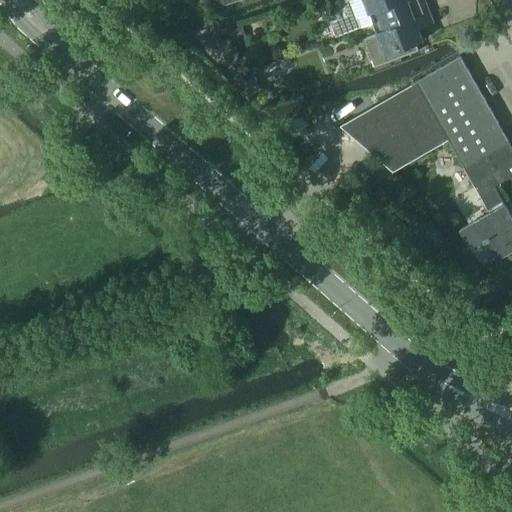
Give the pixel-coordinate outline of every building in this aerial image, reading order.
[(348,0),(359,28),(372,23),(425,3),(424,0),(348,0)] [(376,34),(363,39),(374,67),(418,50),(416,43),(422,40),(418,29),(417,28),(419,23),(425,26),(433,23),(425,3),(372,23),(376,34)] [(338,21),(330,24),(335,37),(340,35),(343,34),(338,21)] [(242,27),(225,33),(230,44),(246,39),(242,27)] [(511,217),(492,183),(501,178),(503,181),(511,175),(511,147),(459,56),(370,108),(366,102),(356,107),(360,113),(340,125),(393,171),(448,139),(490,212),(459,230),(470,248),(483,240),(495,260),(511,250),(511,248),(511,246),(511,245),(511,217)] [(254,74),(242,79),(248,94),(259,90),(254,74)]
